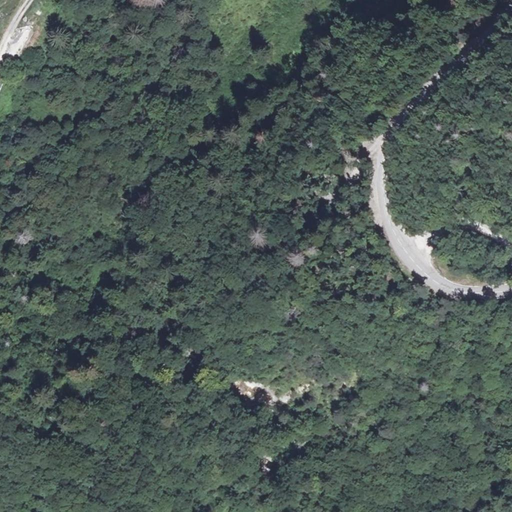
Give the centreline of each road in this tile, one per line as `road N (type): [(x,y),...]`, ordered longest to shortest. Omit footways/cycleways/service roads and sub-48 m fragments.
road 1 (tertiary): [(511,12),(410,107),(387,154),(383,186),(406,253),(436,287),(478,298),(511,295)]
road 2 (track): [(0,505),(45,497),(57,460),(0,388)]
